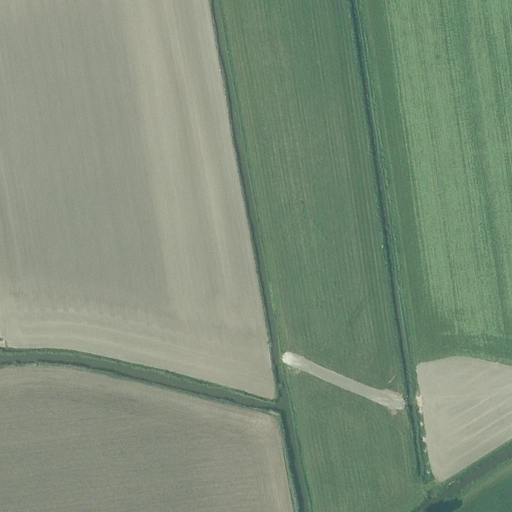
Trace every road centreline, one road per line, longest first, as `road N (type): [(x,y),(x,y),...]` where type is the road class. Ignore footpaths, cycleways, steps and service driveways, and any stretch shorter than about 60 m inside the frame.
road 1 (track): [(281,511),(262,432),(0,383)]
road 2 (track): [(0,344),(45,302),(84,171)]
